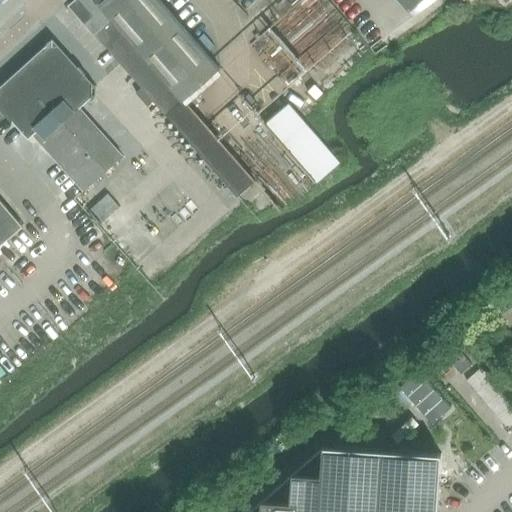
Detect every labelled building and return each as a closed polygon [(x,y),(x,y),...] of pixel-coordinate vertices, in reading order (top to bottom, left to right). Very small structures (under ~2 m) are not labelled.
[(148,105),(154,99),(239,197),(254,182),(184,99),(221,69),(159,0),(74,0),(69,5),(141,88),(136,92),(148,105)] [(399,0),(409,10),(420,0),(399,0)] [(47,148),(86,191),(125,157),(82,108),(99,93),(52,41),(0,88),(0,108),(28,140),(34,134),(47,148)] [(288,103),(267,121),(265,123),(318,183),(341,162),(288,103)] [(0,250),(25,229),(0,200),(0,250)] [(511,310),(495,323),(511,346),(511,310)] [(439,352),(440,353),(460,375),(470,366),(450,342),(439,352)] [(471,376),(465,381),(507,429),(511,424),(511,404),(480,368),(477,370),(472,364),(466,370),(471,376)] [(400,387),(433,423),(451,406),(419,370),(400,387)] [(437,511),(441,454),(324,446),(249,511),(437,511)]
